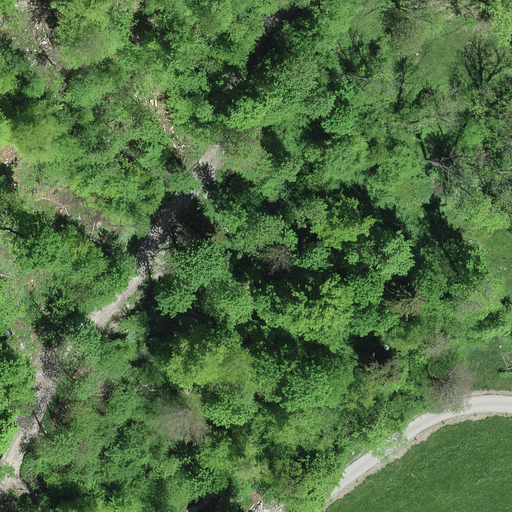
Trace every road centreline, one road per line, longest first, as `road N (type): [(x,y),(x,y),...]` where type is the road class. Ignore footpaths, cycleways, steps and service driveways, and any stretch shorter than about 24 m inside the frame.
road 1 (track): [(0,491),(53,374),(130,281),(162,218),(233,133),(243,51),(300,0)]
road 2 (track): [(299,511),(441,413),(511,405)]
